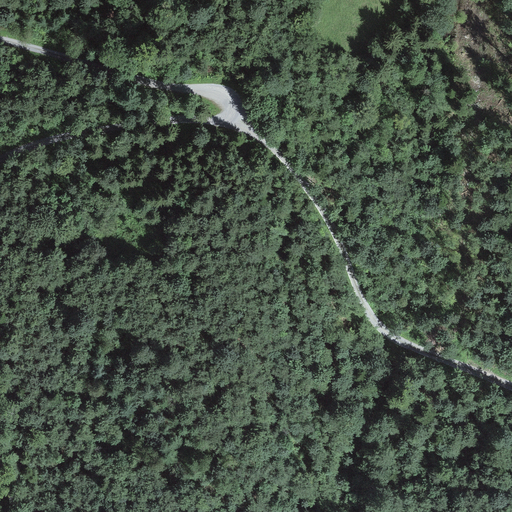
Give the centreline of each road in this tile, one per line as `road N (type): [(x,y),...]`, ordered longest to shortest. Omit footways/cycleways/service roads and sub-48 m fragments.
road 1 (track): [(230,117),(276,152),(329,218),(376,323),(511,386)]
road 2 (track): [(0,253),(215,401)]
road 3 (track): [(0,160),(120,123),(217,123),(233,106)]
road 4 (track): [(233,106),(201,89),(146,84),(0,39)]
road 5 (track): [(36,281),(50,340),(67,369),(161,480)]
